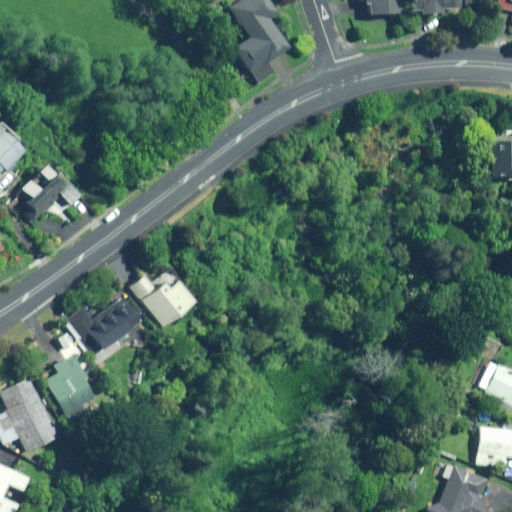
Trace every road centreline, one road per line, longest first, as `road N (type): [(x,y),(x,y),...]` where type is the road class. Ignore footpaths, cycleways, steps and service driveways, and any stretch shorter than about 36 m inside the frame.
road 1 (residential): [(343,82),(249,130),(0,314)]
road 2 (residential): [(511,66),(409,67),(343,82)]
